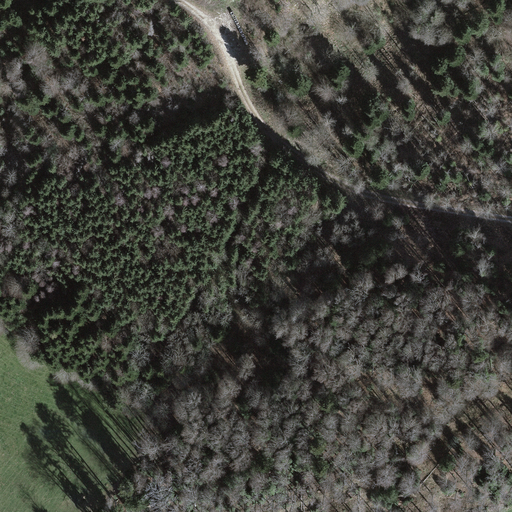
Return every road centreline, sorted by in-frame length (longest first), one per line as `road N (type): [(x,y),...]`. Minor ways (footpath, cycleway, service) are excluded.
road 1 (track): [(271,133),(228,229),(223,259),(231,303),(258,352),(313,375),(511,402)]
road 2 (track): [(175,0),(224,41),(254,117),(331,180),(381,200),(511,215)]
